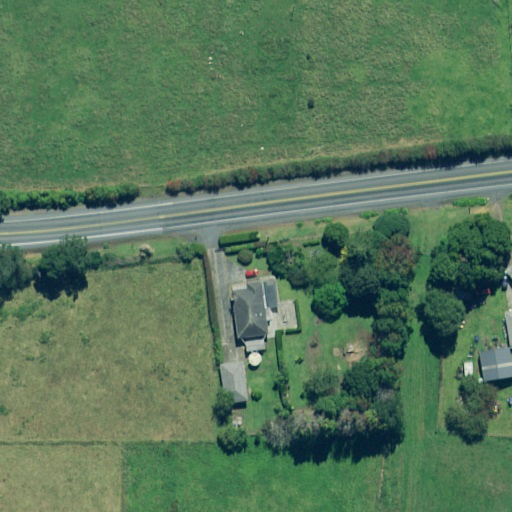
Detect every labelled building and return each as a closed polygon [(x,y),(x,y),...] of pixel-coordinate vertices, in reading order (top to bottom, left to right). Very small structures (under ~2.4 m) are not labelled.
[(265,337),(298,334),(294,297),(279,298),(278,281),(277,276),(259,278),(259,283),(232,286),(238,340),(246,346),(247,352),(266,350),(265,337)] [(470,316),(458,316),(457,341),(469,342),(470,316)] [(511,377),(511,364),(510,348),(480,352),(484,381),(511,377)] [(262,364),(260,353),(249,355),(251,366),(262,364)] [(249,401),(244,362),(221,365),(226,404),(249,401)]
